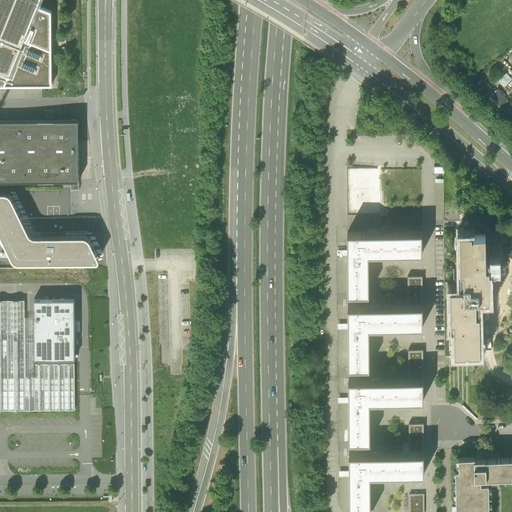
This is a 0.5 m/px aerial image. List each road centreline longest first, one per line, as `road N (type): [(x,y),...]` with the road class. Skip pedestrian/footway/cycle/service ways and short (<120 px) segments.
road 1 (tertiary): [(104,18),(129,350),(132,511)]
road 2 (trunk): [(268,384),(279,40)]
road 3 (trunk): [(242,250),(218,429),(197,511)]
road 4 (trunk): [(242,250),(248,511)]
road 5 (trunk): [(250,22),(242,250)]
road 6 (tertiary): [(369,70),(511,187)]
road 7 (trunk): [(281,511),(268,384)]
road 8 (trunk): [(270,511),(268,384)]
